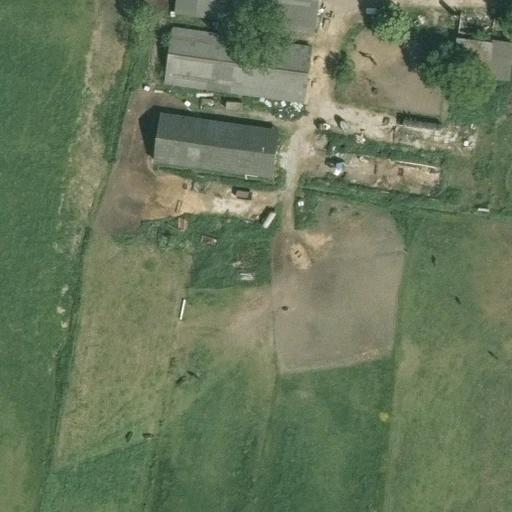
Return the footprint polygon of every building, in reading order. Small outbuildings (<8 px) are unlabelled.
[(315,31),(319,0),(177,0),(176,12),(315,31)] [(458,36),(494,40),(498,7),(462,2),(458,36)] [(305,101),(312,47),(173,28),(166,82),(305,101)] [(511,71),(511,46),(479,48),(480,73),(511,71)] [(440,100),(441,82),(425,81),(425,100),(440,100)] [(157,147),(269,159),(270,144),(279,145),(281,126),(160,114),(157,147)] [(154,152),(152,170),(273,181),(275,162),(154,152)] [(365,174),(367,162),(344,160),(343,172),(365,174)]
